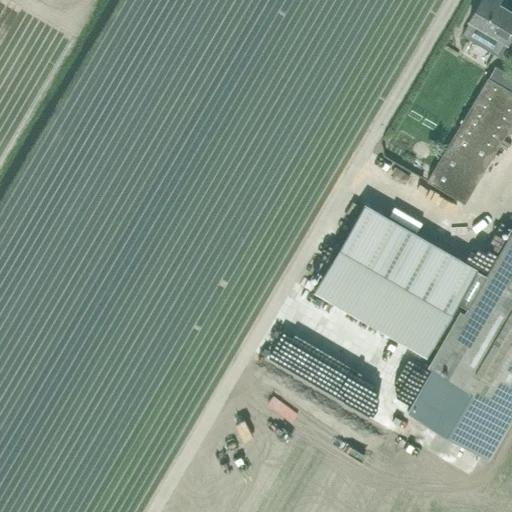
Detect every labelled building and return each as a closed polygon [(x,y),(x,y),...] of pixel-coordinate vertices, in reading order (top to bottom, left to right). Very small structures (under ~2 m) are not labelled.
[(481,0),(468,22),(507,44),(511,35),(511,12),(499,4),(500,0),(481,0)] [(441,49),(430,67),(439,72),(449,54),(441,49)] [(465,204),(511,125),(511,75),(495,66),(488,77),(427,181),(465,204)] [(365,202),(314,290),(414,349),(426,356),(457,302),(467,308),(487,273),(365,202)] [(467,308),(464,312),(448,340),(432,369),(434,370),(409,412),(485,456),(511,409),(511,228),(491,265),(487,273),(467,308)]
